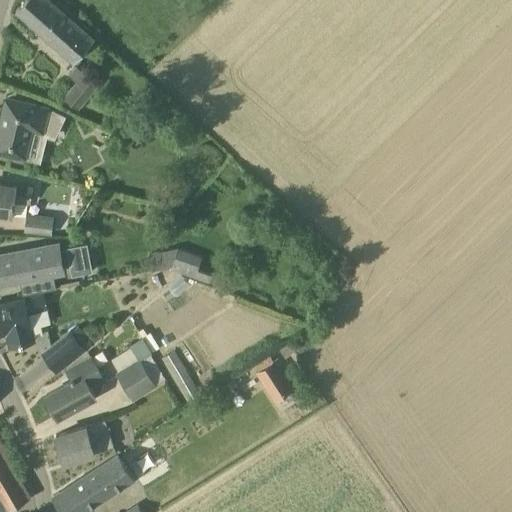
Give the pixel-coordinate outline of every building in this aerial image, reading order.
[(49,0),(23,0),(15,10),(74,61),(94,38),(49,0)] [(100,84),(86,73),(78,81),(92,93),(100,84)] [(50,106),(26,100),(23,113),(3,108),(0,119),(0,152),(25,159),(25,158),(37,161),(42,158),(47,138),(43,133),(50,106)] [(32,187),(0,183),(0,212),(12,214),(14,199),(31,201),(32,187)] [(54,216),(27,213),(24,231),(51,234),(54,216)] [(60,244),(0,255),(0,283),(65,271),(64,267),(71,266),(73,276),(93,272),(87,243),(67,247),(68,249),(61,251),(60,244)] [(202,255),(178,247),(170,269),(195,278),(202,255)] [(213,274),(198,269),(195,279),(210,284),(213,274)] [(27,312),(46,307),(43,294),(0,303),(0,332),(8,331),(11,344),(33,339),(27,312)] [(79,326),(71,332),(84,348),(84,349),(92,342),(79,326)] [(70,331),(43,352),(57,370),(84,348),(71,332),(70,331)] [(112,359),(118,371),(138,359),(132,347),(112,359)] [(174,350),(161,357),(187,401),(200,393),(174,350)] [(141,358),(149,371),(156,384),(165,379),(150,353),(141,358)] [(96,395),(89,384),(102,377),(92,357),(67,370),(73,380),(46,394),(57,416),(96,395)] [(140,357),(138,359),(116,372),(124,385),(149,371),(141,358),(140,357)] [(259,372),(276,398),(291,388),(275,362),(259,372)] [(132,399),(156,384),(149,371),(124,385),(132,399)] [(105,419),(56,434),(64,461),(113,446),(105,419)] [(0,445),(0,511),(1,511),(29,497),(0,445)] [(81,511),(134,479),(118,454),(53,495),(64,511),(81,511)] [(143,511),(138,503),(123,511),(143,511)]
